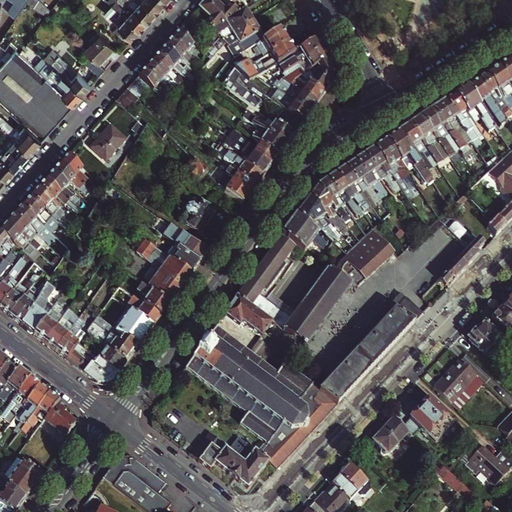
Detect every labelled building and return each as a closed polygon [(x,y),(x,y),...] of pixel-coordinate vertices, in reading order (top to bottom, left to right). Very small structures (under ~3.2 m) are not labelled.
[(39,0),(27,0),(26,2),(47,16),(50,11),(39,0)] [(52,19),(64,1),(63,0),(57,0),(48,15),(52,19)] [(141,30),(109,1),(107,0),(98,0),(108,9),(105,13),(123,29),(118,34),(128,44),(141,30)] [(109,0),(109,1),(141,30),(148,22),(128,3),(124,6),(117,0),(109,0)] [(148,22),(156,13),(141,0),(124,0),(128,3),(148,22)] [(163,5),(158,0),(141,0),(156,13),(163,5)] [(225,12),(211,0),(207,0),(205,3),(227,23),(240,15),(237,12),(234,9),(230,6),(225,12)] [(241,1),(240,0),(223,0),(230,6),(234,9),(241,1)] [(252,2),(245,6),(247,10),(255,5),(252,2)] [(212,32),(227,23),(205,3),(199,10),(211,21),(200,33),(214,46),(219,39),(212,32)] [(240,15),(245,12),(247,10),(245,6),(237,12),(240,15)] [(209,55),(212,58),(224,45),(221,41),(239,29),(251,22),(245,12),(240,15),(227,23),(212,32),(219,39),(214,46),(205,55),(207,57),(209,55)] [(263,41),(251,22),(239,29),(221,41),(224,45),(229,49),(235,59),(242,55),(256,46),(263,41)] [(280,31),(263,41),(256,46),(259,50),(248,57),(250,60),(246,63),(248,65),(249,64),(250,66),(251,66),(253,65),(263,59),(269,55),(288,43),(280,31)] [(115,59),(120,53),(98,32),(90,42),(92,44),(86,51),(92,56),(100,64),(109,53),(115,59)] [(194,46),(178,32),(172,40),(187,53),(194,60),(197,56),(190,50),(194,46)] [(172,40),(165,47),(180,61),(189,68),(192,71),(194,68),(198,64),(194,60),(190,63),(184,57),(187,53),(172,40)] [(283,75),(298,66),(322,50),(316,41),(295,54),(270,70),(274,76),(281,71),(283,75)] [(270,70),(295,54),(288,43),(269,55),(272,60),(266,64),(263,59),(253,65),(258,73),(260,72),(262,74),(270,70)] [(256,46),(242,55),(246,63),(250,60),(248,57),(259,50),(256,46)] [(165,47),(158,55),(174,68),(181,74),(182,76),(184,74),(183,72),(184,71),(177,64),(180,61),(165,47)] [(41,54),(48,60),(84,93),(95,81),(92,77),(88,81),(78,72),(76,75),(64,64),(66,61),(53,49),(48,54),(44,50),(41,54)] [(305,74),(328,60),(322,50),(298,66),(300,69),(283,80),(289,85),(305,74)] [(0,101),(25,125),(42,140),(76,103),(39,70),(18,51),(0,70),(0,101)] [(197,56),(194,60),(198,64),(205,56),(200,52),(197,56)] [(158,55),(152,62),(167,76),(174,82),(178,86),(185,78),(182,76),(181,74),(177,78),(170,72),(174,68),(158,55)] [(100,64),(92,56),(86,63),(99,76),(106,69),(100,64)] [(39,70),(76,103),(84,93),(48,60),(39,70)] [(334,69),(328,60),(305,74),(310,80),(308,83),(324,94),(333,82),(334,69)] [(511,66),(508,61),(499,67),(511,86),(511,66)] [(152,62),(145,70),(160,83),(167,89),(172,94),(178,86),(174,82),(171,85),(164,79),(167,76),(152,62)] [(256,78),(248,65),(246,63),(235,70),(241,75),(249,83),(256,78)] [(249,64),(248,65),(256,78),(258,77),(260,76),(258,73),(253,65),(251,66),(250,66),(249,64)] [(511,96),(511,86),(499,67),(486,75),(502,99),(506,105),(508,108),(500,113),(507,123),(508,125),(511,122),(511,113),(510,110),(511,108),(511,98),(511,97),(511,96)] [(189,68),(184,74),(182,76),(185,78),(192,71),(189,68)] [(145,70),(139,77),(150,87),(153,90),(160,83),(145,70)] [(235,83),(239,78),(241,75),(235,70),(223,86),(255,110),(261,102),(260,101),(246,91),(249,88),(246,86),(244,89),(235,83)] [(249,83),(241,75),(239,78),(246,86),(248,84),(249,83)] [(502,99),(486,75),(478,81),(494,104),(502,99)] [(139,77),(133,83),(145,93),(150,87),(139,77)] [(244,89),(246,86),(239,78),(235,83),(244,89)] [(290,94),(288,97),(310,113),(317,104),(301,93),(289,85),(283,80),(281,81),(280,82),(276,80),(275,78),(273,82),(290,94)] [(478,81),(468,88),(479,105),(483,102),(500,127),(507,123),(500,113),(498,110),(494,104),(478,81)] [(273,82),(270,86),(272,88),(273,86),(288,97),(290,94),(273,82)] [(133,83),(129,88),(140,98),(145,93),(133,83)] [(317,104),(324,94),(308,83),(301,93),(317,104)] [(310,113),(288,97),(273,86),(272,88),(268,92),(283,103),(281,106),(291,113),(303,123),(310,113)] [(129,88),(127,90),(139,100),(140,98),(129,88)] [(246,91),(260,101),(263,98),(259,95),(251,91),(249,88),(246,91)] [(501,137),(479,105),(468,88),(455,96),(474,124),(482,118),(483,120),(481,122),(494,141),(501,137)] [(165,101),(172,94),(167,89),(161,97),(165,101)] [(139,100),(127,90),(126,91),(137,102),(139,100)] [(137,102),(126,91),(121,97),(133,107),(137,102)] [(268,92),(266,95),(281,106),(283,103),(268,92)] [(445,103),(471,143),(472,143),(482,136),(474,124),(455,96),(445,103)] [(121,97),(116,102),(127,113),(133,107),(121,97)] [(467,145),(471,143),(445,103),(432,111),(459,151),(462,156),(470,151),(467,145)] [(506,105),(498,110),(500,113),(508,108),(506,105)] [(432,111),(421,119),(447,159),(459,151),(432,111)] [(286,120),(298,129),(303,123),(291,113),(286,120)] [(0,125),(12,136),(31,153),(42,140),(25,125),(21,129),(17,126),(15,128),(0,114),(0,125)] [(282,118),(276,125),(293,137),(298,129),(286,120),(282,118)] [(421,119),(410,126),(437,166),(447,159),(421,119)] [(278,157),(285,148),(267,135),(259,129),(256,132),(243,123),(239,123),(236,127),(260,144),(278,157)] [(267,135),(285,148),(293,137),(276,125),(275,124),(267,135)] [(437,166),(410,126),(399,133),(429,178),(435,174),(432,169),(437,166)] [(111,127),(92,149),(106,162),(126,140),(111,127)] [(270,168),(278,157),(260,144),(255,151),(247,146),(248,145),(247,142),(232,131),(230,134),(226,130),(223,134),(270,168)] [(159,131),(156,134),(163,141),(167,135),(164,132),(159,131)] [(270,168),(223,134),(221,132),(218,136),(225,141),(223,144),(238,155),(241,154),(249,159),(244,166),(262,179),(270,168)] [(387,142),(408,173),(413,169),(424,186),(427,184),(428,186),(433,183),(429,178),(399,133),(387,142)] [(2,147),(0,145),(0,153),(16,169),(31,153),(12,136),(5,144),(8,148),(5,151),(2,147)] [(387,142),(374,150),(393,179),(398,176),(409,193),(417,188),(408,173),(387,142)] [(244,166),(218,147),(215,150),(225,157),(223,160),(232,166),(229,170),(255,189),(262,179),(244,166)] [(374,150),(365,156),(381,181),(384,179),(395,195),(401,190),(393,179),(374,150)] [(511,151),(487,175),(501,187),(500,188),(501,191),(505,195),(508,196),(509,195),(511,197),(511,151)] [(0,170),(8,178),(16,169),(0,153),(0,170)] [(68,156),(61,164),(84,185),(87,181),(79,174),(83,170),(68,156)] [(381,181),(365,156),(355,163),(382,203),(386,200),(384,197),(386,196),(378,183),(381,181)] [(198,162),(197,164),(206,173),(207,172),(198,162)] [(355,163),(346,169),(362,193),(365,191),(374,205),(377,203),(378,205),(382,203),(355,163)] [(61,164),(53,173),(69,186),(71,183),(86,197),(91,191),(84,185),(61,164)] [(187,177),(191,181),(194,181),(196,179),(198,181),(200,179),(206,173),(197,164),(191,169),(187,174),(187,177)] [(243,205),(255,189),(229,170),(224,166),(222,170),(222,173),(228,177),(218,185),(226,193),(243,205)] [(371,206),(362,193),(346,169),(337,175),(363,215),(367,213),(366,210),(371,206)] [(0,187),(8,178),(0,170),(0,187)] [(53,173),(46,181),(78,208),(80,205),(73,199),(75,196),(66,189),(69,186),(53,173)] [(194,181),(191,181),(195,186),(208,175),(206,173),(200,179),(198,181),(196,179),(194,181)] [(363,215),(337,175),(327,181),(354,221),(363,215)] [(46,181),(39,189),(54,202),(57,199),(63,205),(65,207),(67,205),(75,211),(77,212),(79,209),(78,208),(46,181)] [(327,181),(318,187),(345,227),(354,221),(327,181)] [(318,188),(310,198),(338,233),(345,227),(318,187),(318,188)] [(39,189),(31,198),(53,218),(56,215),(69,226),(74,220),(61,208),(54,202),(39,189)] [(365,191),(362,193),(371,206),(373,209),(378,205),(377,203),(374,205),(365,191)] [(211,197),(221,203),(224,198),(214,192),(211,197)] [(221,203),(211,197),(206,204),(201,201),(197,208),(192,205),(188,206),(185,210),(186,215),(191,217),(186,224),(194,229),(204,213),(211,218),(221,203)] [(53,218),(31,198),(22,207),(45,227),(52,233),(60,224),(53,218)] [(310,198),(296,217),(316,232),(330,243),(338,233),(310,198)] [(61,208),(63,205),(57,199),(54,202),(61,208)] [(511,202),(496,219),(505,227),(511,219),(511,202)] [(22,207),(15,216),(45,242),(49,238),(41,231),(45,227),(22,207)] [(53,218),(60,224),(66,229),(69,226),(56,215),(53,218)] [(45,242),(15,216),(7,224),(37,251),(45,242)] [(294,250),(302,256),(310,244),(322,251),(326,245),(313,235),(316,232),(296,217),(278,241),(294,250)] [(496,219),(487,229),(495,237),(505,227),(496,219)] [(412,256),(442,228),(436,223),(407,250),(412,256)] [(0,232),(16,247),(21,252),(25,255),(29,259),(32,261),(35,259),(32,257),(37,251),(7,224),(0,232)] [(41,231),(49,238),(52,234),(52,233),(45,227),(41,231)] [(200,263),(207,254),(171,227),(163,236),(175,246),(200,263)] [(372,231),(357,245),(352,250),(346,255),(337,259),(328,271),(352,286),(357,289),(394,255),(372,231)] [(16,247),(0,232),(0,254),(3,257),(5,254),(4,253),(6,250),(11,254),(16,247)] [(58,232),(55,236),(70,249),(72,245),(58,232)] [(483,246),(477,240),(467,250),(458,260),(466,268),(478,255),(476,253),(483,246)] [(278,241),(237,298),(250,308),(258,298),(259,297),(266,302),(277,288),(273,285),(285,269),(289,272),(292,267),(285,262),(294,250),(278,241)] [(167,257),(145,242),(137,253),(146,260),(149,256),(155,260),(152,264),(156,267),(154,269),(153,269),(151,270),(145,278),(146,281),(151,285),(147,290),(169,306),(191,276),(167,257)] [(191,276),(200,263),(175,246),(167,257),(191,276)] [(6,260),(0,267),(0,287),(6,280),(2,276),(21,252),(16,247),(11,254),(6,260)] [(6,280),(0,287),(0,307),(18,285),(13,281),(26,264),(25,263),(29,259),(25,255),(6,280)] [(466,268),(458,260),(439,281),(445,287),(452,279),(454,281),(466,268)] [(352,286),(328,271),(290,322),(283,332),(305,348),(352,286)] [(0,309),(10,317),(32,287),(33,286),(28,283),(23,289),(18,285),(0,307),(0,309)] [(10,317),(22,326),(46,287),(43,285),(40,289),(38,290),(37,291),(32,287),(10,317)] [(34,336),(57,303),(62,296),(47,285),(46,287),(22,326),(34,336)] [(169,306),(147,290),(141,285),(136,292),(137,293),(147,300),(143,306),(160,318),(169,306)] [(137,293),(133,299),(143,306),(147,300),(137,293)] [(120,304),(131,312),(153,328),(160,318),(143,306),(133,299),(127,294),(126,297),(129,300),(127,303),(123,300),(120,304)] [(360,348),(405,299),(400,294),(322,377),(328,382),(360,348)] [(237,298),(223,316),(239,327),(242,324),(253,332),(241,348),(249,354),(261,338),(270,327),(272,324),(250,308),(237,298)] [(283,332),(290,322),(258,298),(250,308),(272,324),(274,326),(283,332)] [(511,298),(510,300),(501,310),(511,320),(511,298)] [(328,382),(322,377),(312,387),(337,406),(365,376),(423,315),(415,308),(405,299),(360,348),(328,382)] [(64,308),(57,303),(34,336),(45,344),(66,315),(66,314),(62,310),(64,308)] [(511,320),(501,310),(491,322),(511,341),(511,320)] [(93,325),(97,327),(134,354),(153,328),(131,312),(117,332),(98,318),(93,325)] [(68,316),(66,315),(45,344),(56,352),(79,320),(70,313),(68,316)] [(79,320),(56,352),(67,361),(78,346),(85,335),(88,332),(85,330),(88,326),(79,320)] [(489,358),(504,342),(495,334),(497,332),(493,328),(491,330),(485,324),(478,331),(477,330),(475,333),(473,333),(471,335),(471,337),(469,339),(489,358)] [(134,354),(97,327),(92,334),(111,348),(108,351),(126,364),(134,354)] [(272,329),(270,327),(261,338),(264,340),(272,329)] [(192,360),(186,369),(247,416),(239,425),(264,445),(267,447),(260,456),(269,462),(268,463),(277,470),(337,406),(312,387),(283,366),(276,374),(257,360),(254,357),(249,354),(241,348),(215,329),(209,338),(208,337),(206,339),(207,340),(205,343),(204,343),(202,345),(203,346),(197,353),(196,352),(195,354),(196,355),(194,358),(193,357),(191,359),(192,360)] [(249,354),(254,357),(266,342),(264,340),(261,338),(249,354)] [(495,363),(510,348),(504,342),(489,358),(495,363)] [(67,361),(94,382),(96,383),(98,384),(102,385),(105,385),(109,384),(112,383),(113,381),(119,374),(99,360),(95,365),(92,365),(80,357),(85,351),(78,346),(67,361)] [(266,348),(257,360),(276,374),(283,366),(285,362),(266,348)] [(99,360),(119,374),(126,364),(108,351),(106,350),(102,356),(100,355),(97,359),(99,360)] [(466,353),(459,361),(476,377),(477,378),(484,370),(466,353)] [(0,373),(8,363),(0,356),(0,373)] [(459,361),(434,388),(458,411),(460,409),(453,403),(476,377),(459,361)] [(0,385),(1,384),(5,387),(18,371),(8,363),(0,373),(0,385)] [(18,371),(5,387),(0,394),(0,404),(2,402),(5,402),(13,391),(17,395),(29,379),(18,371)] [(17,395),(0,416),(0,417),(10,424),(21,410),(39,387),(29,379),(17,395)] [(18,435),(21,431),(49,395),(39,387),(21,410),(25,414),(19,421),(20,422),(13,431),(18,435)] [(38,430),(45,421),(59,403),(49,395),(21,431),(25,434),(31,427),(33,428),(34,427),(38,430)] [(410,436),(412,437),(421,428),(435,442),(454,424),(429,399),(428,400),(428,399),(423,399),(421,402),(421,406),(417,411),(417,410),(413,410),(410,413),(410,416),(411,417),(410,418),(402,428),(410,436)] [(59,403),(45,421),(66,437),(75,424),(64,414),(68,409),(59,403)] [(511,412),(511,411),(497,425),(495,428),(505,438),(511,445),(511,412)] [(402,428),(393,419),(373,441),(382,449),(381,453),(383,456),(387,454),(387,455),(402,439),(405,442),(410,436),(402,428)] [(210,435),(192,458),(210,471),(215,464),(248,489),(268,463),(269,462),(260,456),(267,447),(264,445),(257,454),(239,440),(231,451),(210,435)] [(511,467),(511,462),(501,452),(494,460),(482,448),(464,467),(470,473),(471,472),(474,475),(478,471),(494,486),(511,467)] [(16,458),(15,457),(2,474),(6,477),(6,480),(8,481),(22,463),(16,458)] [(118,459),(104,477),(114,485),(152,511),(166,511),(175,501),(161,491),(166,485),(130,457),(118,459)] [(35,460),(29,468),(42,477),(47,470),(35,460)] [(0,477),(0,480),(26,499),(42,477),(29,468),(22,463),(8,481),(6,480),(6,477),(2,474),(0,477)] [(349,467),(332,485),(333,486),(347,499),(350,501),(351,500),(355,503),(361,496),(365,497),(370,491),(370,487),(371,486),(349,467)] [(427,478),(432,482),(442,471),(436,467),(427,478)] [(469,490),(457,479),(451,486),(463,497),(469,490)] [(0,505),(9,511),(16,511),(26,499),(0,480),(0,505)] [(321,496),(314,503),(323,511),(335,511),(347,499),(333,486),(321,497),(321,496)] [(474,495),(469,490),(463,497),(468,501),(474,495)] [(491,511),(492,511),(482,502),(477,507),(480,510),(478,511),(491,511)] [(101,505),(114,511),(119,511),(120,511),(102,503),(101,505)] [(323,511),(314,503),(305,511),(323,511)]
